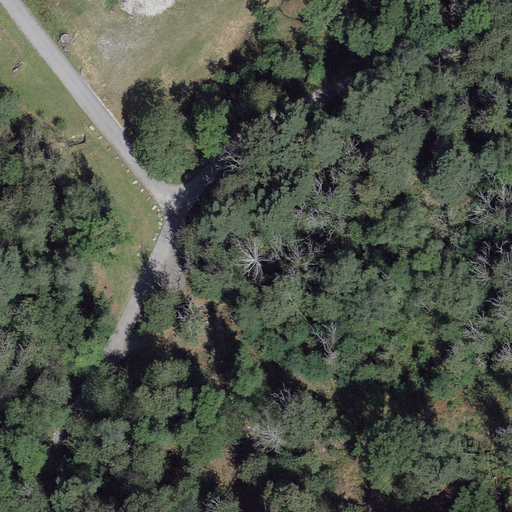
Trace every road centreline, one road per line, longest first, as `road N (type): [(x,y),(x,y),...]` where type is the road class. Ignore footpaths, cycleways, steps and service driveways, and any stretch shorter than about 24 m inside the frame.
road 1 (unclassified): [(42,511),(70,423),(150,285),(171,219),(160,192),(10,0)]
road 2 (track): [(511,36),(458,45),(292,109),(244,139),(169,209)]
